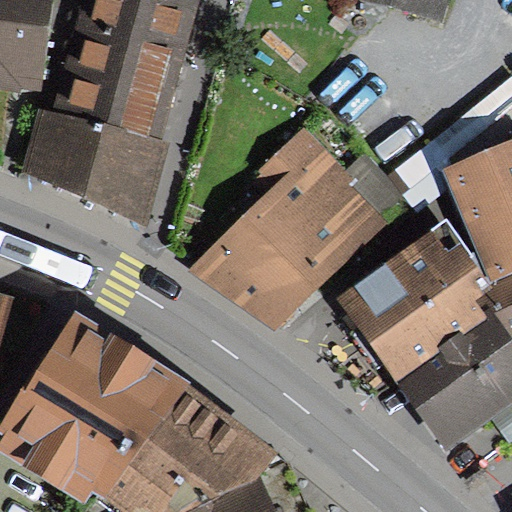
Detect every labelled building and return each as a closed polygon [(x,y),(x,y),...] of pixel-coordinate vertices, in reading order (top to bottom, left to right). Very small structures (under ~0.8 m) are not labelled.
[(0,0),(0,84),(11,86),(22,0),(0,0)] [(89,0),(55,123),(42,120),(28,169),(132,215),(146,208),(162,150),(153,148),(193,0),(89,0)] [(387,0),(387,3),(435,16),(438,0),(387,0)] [(287,192),(203,273),(222,287),(242,267),(283,308),(368,225),(335,190),(327,198),(320,191),(337,172),(304,136),(267,172),(287,192)] [(494,268),(499,281),(511,275),(511,157),(457,181),(472,218),(494,268)] [(465,307),(482,294),(499,281),(494,268),(473,282),(442,239),(354,303),(407,376),(478,325),(465,307)] [(511,275),(499,281),(511,311),(511,275)] [(509,340),(511,339),(511,311),(499,281),(482,294),(465,307),(478,325),(407,376),(449,435),(511,389),(511,371),(496,350),(509,340)] [(81,500),(89,506),(101,491),(175,395),(120,361),(77,335),(54,374),(47,370),(30,397),(34,399),(11,435),(92,485),(81,500)] [(180,511),(249,481),(273,470),(217,427),(175,395),(101,491),(85,511),(180,511)] [(262,511),(249,481),(180,511),(262,511)]
